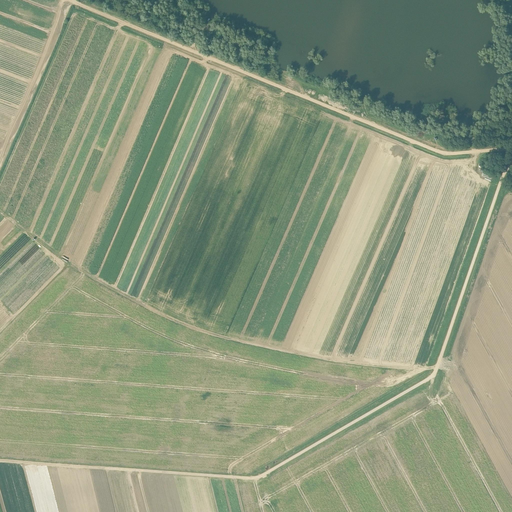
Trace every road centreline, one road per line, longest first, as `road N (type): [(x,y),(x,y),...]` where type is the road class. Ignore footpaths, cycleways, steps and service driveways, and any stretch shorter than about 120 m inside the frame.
road 1 (unclassified): [(0,457),(253,471),(429,378),(511,161)]
road 2 (unclassified): [(511,148),(438,152),(72,2)]
